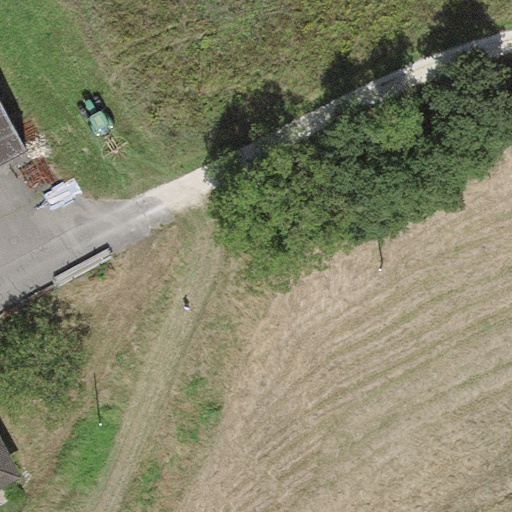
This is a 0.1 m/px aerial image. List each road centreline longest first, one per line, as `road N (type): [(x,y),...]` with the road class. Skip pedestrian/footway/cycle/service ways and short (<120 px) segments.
road 1 (residential): [(0,290),(402,82),(511,47)]
road 2 (track): [(83,511),(214,241),(199,185)]
